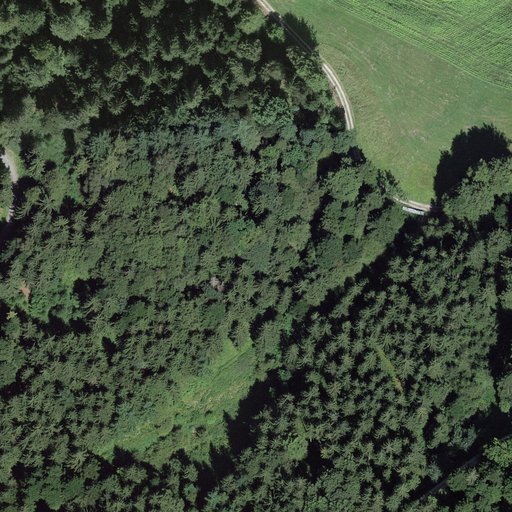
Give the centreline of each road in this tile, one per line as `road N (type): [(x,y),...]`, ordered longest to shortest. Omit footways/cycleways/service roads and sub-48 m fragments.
road 1 (track): [(188,511),(220,485),(435,208)]
road 2 (track): [(267,0),(336,81),(361,164),(382,191),(450,208),(511,174)]
road 3 (track): [(406,511),(511,438)]
